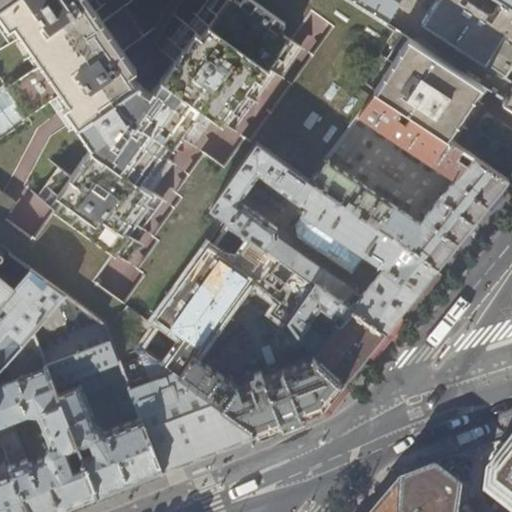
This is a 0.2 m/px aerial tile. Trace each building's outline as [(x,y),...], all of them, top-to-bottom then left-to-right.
[(0,246),(30,268),(65,293),(104,321),(116,353),(127,349),(138,345),(151,326),(227,218),(228,217),(213,206),(258,143),(310,180),(326,160),(360,115),(377,92),(452,142),(487,89),(387,25),(348,0),(0,0),(0,26),(12,43),(17,39),(25,49),(30,46),(43,64),(9,87),(6,84),(0,87),(0,140),(31,119),(29,116),(52,100),(72,130),(78,126),(92,146),(71,176),(60,168),(37,199),(52,209),(31,239),(4,219),(17,200),(0,187),(0,246)] [(348,0),(387,25),(399,4),(392,0),(348,0)] [(436,0),(428,14),(427,14),(422,22),(505,76),(504,77),(511,82),(511,83),(502,98),(511,104),(511,8),(498,0),(436,0)] [(511,0),(498,0),(511,8),(511,0)] [(508,180),(452,142),(377,92),(360,115),(455,178),(420,221),(326,160),(310,180),(403,243),(437,268),(479,215),(508,180)] [(310,180),(258,143),(213,206),(228,217),(227,218),(315,282),(384,333),(402,311),(405,307),(436,269),(437,268),(403,243),(310,180)] [(151,326),(196,356),(250,279),(279,301),(266,317),(276,325),(287,321),(315,282),(227,218),(151,326)] [(0,362),(3,365),(6,362),(33,330),(65,293),(30,268),(27,272),(26,271),(25,273),(25,274),(13,288),(0,276),(0,362)] [(436,269),(405,307),(410,312),(441,273),(436,269)] [(343,384),(364,358),(384,333),(315,282),(287,321),(314,356),(343,384)] [(88,454),(82,456),(97,496),(139,479),(162,470),(129,388),(116,353),(104,321),(65,293),(33,330),(78,446),(89,442),(92,447),(86,449),(88,454)] [(196,356),(151,326),(138,345),(259,433),(287,422),(324,407),(326,405),(343,384),(314,356),(238,386),(196,356)] [(0,376),(0,440),(6,456),(10,464),(12,471),(28,511),(55,511),(97,496),(82,456),(78,446),(33,330),(6,362),(12,379),(6,381),(0,376)] [(151,380),(129,388),(162,470),(171,467),(259,433),(138,345),(151,380)] [(511,511),(511,437),(475,483),(495,501),(508,511),(459,511),(468,502),(432,467),(399,480),(386,494),(371,511),(511,511)] [(6,456),(0,462),(2,466),(6,466),(10,464),(6,456)] [(3,472),(0,469),(0,511),(28,511),(12,471),(1,476),(3,472)]
